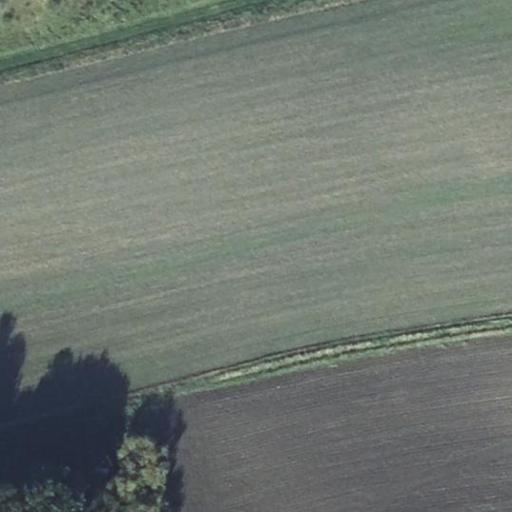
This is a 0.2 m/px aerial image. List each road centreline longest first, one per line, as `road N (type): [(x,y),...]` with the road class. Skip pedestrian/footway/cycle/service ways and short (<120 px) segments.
road 1 (track): [(511,319),(174,384),(0,432)]
road 2 (track): [(262,0),(0,64)]
